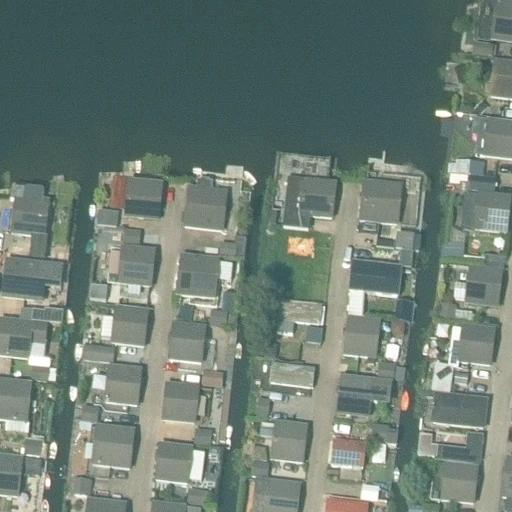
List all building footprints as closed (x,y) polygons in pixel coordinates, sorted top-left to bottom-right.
[(484,0),(483,9),(496,11),(492,42),(511,45),(511,6),(497,4),(497,0),(484,0)] [(475,45),(473,57),(492,59),(493,47),(475,45)] [(511,66),(495,64),(491,99),(511,101),(511,66)] [(482,103),(474,111),(480,117),(488,109),(482,103)] [(476,121),(474,139),(478,140),(475,157),(483,158),(511,161),(511,125),(488,123),(476,121)] [(456,162),(455,176),(471,178),(483,179),(484,166),(456,162)] [(471,178),(469,191),(495,194),(497,181),(483,179),(471,178)] [(189,191),(185,229),(221,233),(225,195),(212,194),(213,184),(211,184),(209,181),(202,181),(199,182),(197,182),(196,192),(189,191)] [(305,182),(301,217),(308,218),(331,220),(335,186),(312,183),(305,182)] [(130,183),(126,219),(157,222),(161,186),(130,183)] [(363,186),(359,224),(396,227),(400,189),(363,186)] [(16,200),(12,236),(43,239),(48,204),(43,203),(44,193),(42,191),(27,189),(24,191),(23,201),(16,200)] [(466,196),(462,229),(474,231),(506,235),(510,200),(478,196),(478,197),(466,196)] [(98,212),(96,228),(116,230),(118,214),(98,212)] [(124,234),(123,247),(139,248),(141,235),(124,234)] [(397,237),(395,253),(397,253),(400,253),(412,254),(413,240),(413,239),(397,237)] [(220,245),(219,259),(235,261),(235,260),(243,261),(246,239),(236,238),(235,247),(220,245)] [(377,243),(376,249),(394,251),(395,245),(377,243)] [(54,246),(52,262),(64,264),(66,248),(54,246)] [(443,247),(442,261),(464,263),(465,250),(449,248),(443,247)] [(122,251),(119,286),(150,289),(154,254),(122,251)] [(400,253),(399,269),(410,270),(412,254),(400,253)] [(486,257),(484,266),(504,268),(505,260),(486,257)] [(181,259),(177,297),(214,301),(218,263),(181,259)] [(8,264),(4,298),(34,302),(39,268),(8,264)] [(354,264),(350,294),(370,296),(395,299),(399,269),(374,266),(354,264)] [(457,287),(455,302),(466,303),(466,306),(497,310),(501,274),(470,271),(468,288),(457,287)] [(414,322),(416,304),(401,302),(399,320),(414,322)] [(278,322),(277,332),(293,334),(294,324),(319,327),(320,310),(280,305),(278,322)] [(442,308),(440,322),(453,323),(467,325),(468,315),(454,313),(455,309),(442,308)] [(116,311),(112,346),(143,350),(147,314),(116,311)] [(32,313),(31,323),(43,325),(44,314),(32,313)] [(212,314),(211,327),(225,328),(226,315),(212,314)] [(348,321),(343,357),(375,361),(379,325),(348,321)] [(0,323),(0,324),(0,358),(28,361),(44,363),(45,349),(44,349),(46,328),(32,326),(0,323)] [(392,325),(391,337),(403,338),(404,326),(392,325)] [(173,327),(169,362),(201,366),(205,331),(173,327)] [(463,329),(458,364),(490,368),(494,333),(463,329)] [(458,370),(462,332),(453,331),(448,369),(458,370)] [(264,350),(263,359),(276,360),(277,352),(264,350)] [(99,352),(98,366),(113,367),(114,353),(99,352)] [(380,367),(378,380),(392,382),(394,369),(380,367)] [(273,368),(271,385),(311,390),(313,373),(273,368)] [(35,369),(33,381),(47,383),(48,371),(35,369)] [(109,370),(105,405),(137,409),(140,373),(109,370)] [(434,374),(432,394),(450,397),(453,377),(434,374)] [(205,375),(203,388),(217,389),(219,376),(205,375)] [(455,375),(454,385),(467,387),(468,377),(455,375)] [(341,380),(336,416),(368,420),(370,408),(387,410),(390,386),(372,384),(341,380)] [(0,383),(0,422),(4,423),(3,433),(27,435),(28,426),(26,425),(30,387),(0,383)] [(167,387),(163,423),(194,426),(198,391),(167,387)] [(435,397),(432,424),(483,430),(486,403),(435,397)] [(258,400),(256,420),(266,421),(268,402),(258,400)] [(83,410),(82,423),(96,424),(97,412),(83,410)] [(275,426),(271,462),(303,466),(307,430),(275,426)] [(97,429),(93,468),(130,472),(134,434),(97,429)] [(373,429),(372,442),(386,444),(388,431),(373,429)] [(197,433),(195,446),(209,448),(211,435),(197,433)] [(420,437),(418,459),(437,461),(438,448),(431,447),(432,438),(420,437)] [(27,443),(25,456),(39,457),(41,445),(27,443)] [(334,443),(331,467),(362,471),(365,447),(334,443)] [(160,448),(156,483),(187,487),(188,483),(199,484),(203,457),(191,455),(191,451),(160,448)] [(438,448),(437,461),(464,464),(465,451),(438,448)] [(0,459),(0,497),(17,500),(21,462),(0,459)] [(25,460),(23,476),(39,478),(41,462),(25,460)] [(511,511),(511,462),(507,462),(502,500),(506,500),(504,511),(511,511)] [(254,466),(252,478),(266,480),(268,467),(254,466)] [(445,468),(442,503),(473,506),(477,471),(445,468)] [(75,483),(74,497),(87,498),(88,484),(75,483)] [(268,485),(265,511),(297,511),(300,489),(268,485)] [(365,490),(364,502),(378,504),(379,491),(365,490)] [(190,493),(188,506),(203,508),(204,495),(190,493)] [(89,503),(87,511),(125,511),(126,507),(89,503)] [(327,503),(325,511),(365,511),(366,507),(327,503)]
